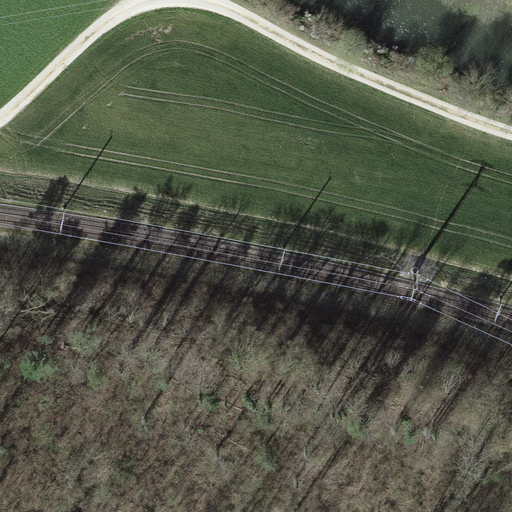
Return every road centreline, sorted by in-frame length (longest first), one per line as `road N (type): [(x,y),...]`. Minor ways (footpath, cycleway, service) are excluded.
road 1 (track): [(201,0),(511,135)]
road 2 (track): [(0,119),(129,6),(179,0)]
